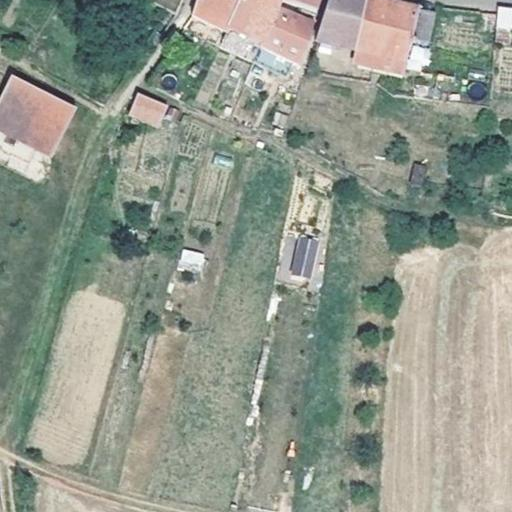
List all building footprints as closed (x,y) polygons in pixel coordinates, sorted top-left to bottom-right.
[(228,35),(245,0),(198,0),(193,19),(227,38),(228,35)] [(285,5),(287,0),(245,0),(228,35),(265,50),(281,14),(285,5)] [(287,0),(285,5),(319,19),(323,0),(287,0)] [(353,55),(366,0),(330,0),(319,45),(353,55)] [(369,0),(366,0),(353,55),(405,68),(411,44),(427,48),(433,17),(388,8),(369,0)] [(316,28),(299,21),(281,14),(265,50),(261,58),(257,68),(291,83),(297,68),(304,70),(316,28)] [(511,17),(498,16),(496,52),(507,52),(508,37),(511,37),(511,17)] [(265,50),(228,35),(227,38),(225,43),(261,58),(265,50)] [(13,85),(0,110),(0,139),(53,167),(65,144),(78,119),(13,85)] [(169,112),(140,99),(131,118),(161,132),(169,112)] [(183,119),(173,114),(169,124),(179,128),(183,119)] [(289,274),(311,280),(320,240),(298,235),(289,274)] [(182,249),(178,268),(201,272),(204,254),(182,249)]
